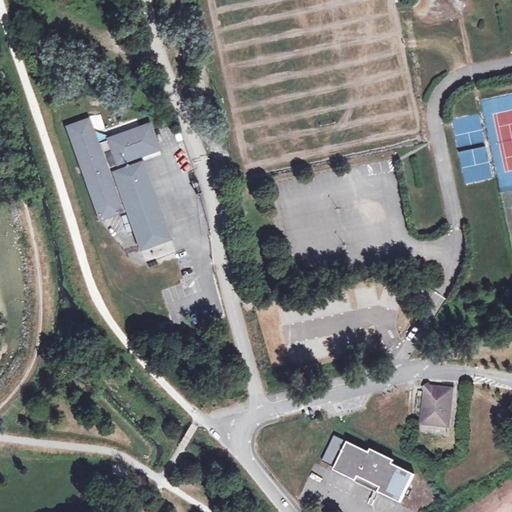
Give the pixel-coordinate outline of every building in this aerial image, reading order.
[(89,118),(67,126),(74,146),(100,219),(127,210),(141,249),(171,238),(143,161),(141,156),(160,149),(150,123),(108,138),(108,139),(98,143),(89,118)] [(489,179),(486,147),(460,150),(463,182),(489,179)] [(160,149),(141,156),(143,161),(161,154),(160,149)] [(199,181),(192,183),(195,193),(201,192),(199,181)] [(427,389),(424,392),(421,424),(448,427),(452,390),(430,387),(427,389)] [(332,470),(355,482),(357,477),(379,488),(377,492),(399,503),(413,474),(392,464),(393,460),(370,449),(369,452),(347,442),(332,470)] [(355,482),(377,492),(379,488),(357,477),(355,482)]
